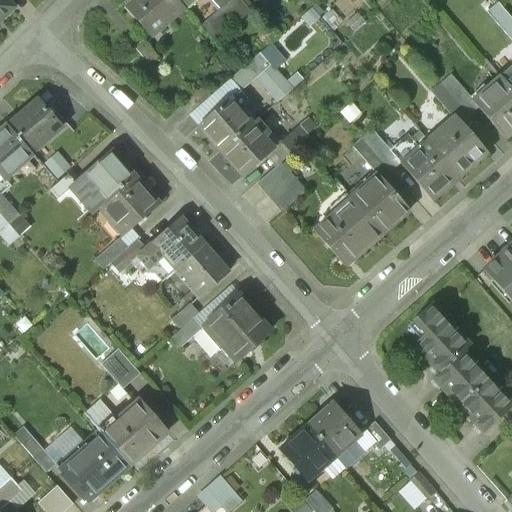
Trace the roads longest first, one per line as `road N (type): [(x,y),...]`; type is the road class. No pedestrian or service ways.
road 1 (residential): [(47,35),(223,200),(340,340)]
road 2 (residential): [(146,511),(340,340)]
road 3 (residential): [(340,340),(489,511)]
road 4 (residential): [(340,340),(511,192)]
